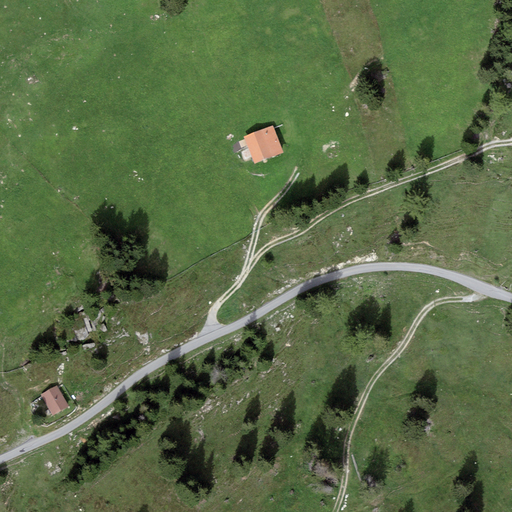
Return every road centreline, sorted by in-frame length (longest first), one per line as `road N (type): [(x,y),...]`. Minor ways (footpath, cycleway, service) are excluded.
road 1 (track): [(511,140),(360,195),(261,248),(214,308),(204,340)]
road 2 (track): [(336,511),(350,475),(355,420),(390,361),(427,308),(483,289)]
